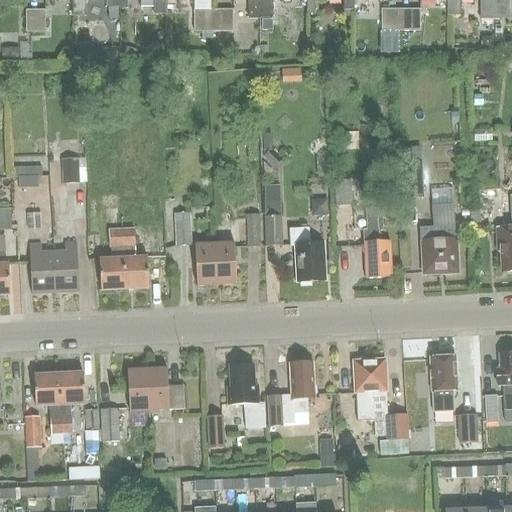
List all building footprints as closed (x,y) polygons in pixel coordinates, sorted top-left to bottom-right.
[(120,8),(119,0),(71,0),(72,18),(85,18),(84,0),(105,0),(105,8),(107,8),(118,8),(120,8)] [(167,15),(166,0),(119,0),(120,8),(127,8),(127,0),(153,0),(153,15),(167,15)] [(260,19),(259,0),(248,0),(249,19),(260,19)] [(259,0),(260,19),(273,19),(272,0),(259,0)] [(306,0),(307,16),(314,16),(314,0),(342,0),(343,16),(354,16),(353,0),(306,0)] [(494,0),(446,0),(446,17),(459,17),(459,0),(480,0),(480,19),(495,19),(494,0)] [(494,0),(495,19),(507,19),(507,0),(494,0)] [(107,8),(107,20),(118,20),(118,8),(107,8)] [(195,32),(201,32),(201,39),(212,39),(212,32),(212,10),(195,10),(195,32)] [(232,10),(212,10),(212,32),(232,32),(232,10)] [(46,32),(46,11),(27,11),(27,32),(46,32)] [(401,33),(401,12),(382,12),(382,33),(401,33)] [(401,12),(401,33),(420,33),(420,12),(401,12)] [(272,31),(272,21),(261,21),(261,31),(272,31)] [(492,38),(481,38),(481,49),(492,49),(492,38)] [(1,49),(2,63),(18,63),(18,49),(1,49)] [(120,65),(120,49),(81,49),(81,66),(120,65)] [(473,106),(482,106),(482,96),(473,96),(473,106)] [(345,134),(346,150),(358,150),(358,134),(345,134)] [(254,135),(242,135),(243,148),(255,148),(254,135)] [(265,159),(274,169),(282,161),(273,152),(265,159)] [(79,183),(78,160),(61,161),(62,185),(79,184),(79,183)] [(398,201),(424,199),(422,163),(396,164),(398,201)] [(12,169),(12,178),(18,178),(37,178),(41,177),(41,168),(12,169)] [(351,207),(350,181),(333,182),(334,208),(351,207)] [(266,247),(282,247),(280,203),(264,203),(266,247)] [(456,248),(454,246),(452,206),(432,208),(433,229),(422,229),(424,277),(427,276),(429,278),(434,278),(436,276),(455,275),(454,256),(456,254),(456,248)] [(363,231),(365,281),(390,279),(389,244),(381,245),(380,233),(382,232),(381,210),(365,211),(366,231),(363,231)] [(40,214),(26,215),(27,231),(41,230),(40,214)] [(247,249),(261,248),(260,216),(245,216),(247,249)] [(134,229),(121,230),(125,291),(148,290),(147,258),(136,259),(134,229)] [(290,248),(295,248),(296,282),(325,281),(323,245),(309,246),(308,229),(288,230),(290,248)] [(511,229),(496,230),(497,254),(500,254),(501,274),(511,273),(511,229)] [(125,291),(121,230),(108,231),(109,250),(110,250),(111,260),(99,261),(101,292),(125,291)] [(53,253),(55,294),(78,293),(75,243),(64,244),(65,253),(53,253)] [(55,294),(53,253),(42,254),(41,244),(29,245),(32,295),(55,294)] [(214,246),(216,288),(236,287),(234,245),(214,246)] [(216,288),(214,246),(195,247),(197,289),(216,288)] [(0,297),(10,297),(8,264),(0,264),(0,297)] [(502,388),(504,412),(504,423),(511,422),(511,355),(510,353),(505,353),(502,356),(498,356),(499,370),(495,370),(496,388),(502,388)] [(458,379),(454,375),(453,357),(451,357),(449,356),(444,356),(443,358),(428,358),(431,411),(452,411),(451,390),(455,390),(455,389),(458,385),(458,379)] [(385,438),(387,438),(385,417),(382,361),(369,362),(365,359),(360,360),(357,362),(353,363),(354,393),(368,392),(370,412),(373,412),(374,438),(385,438)] [(300,362),(298,365),(289,366),(290,396),(267,397),(269,429),(283,428),(283,426),(294,426),(294,416),(308,415),(307,400),(315,400),(315,397),(317,394),(317,387),(314,385),(313,364),(309,365),(307,362),(300,362)] [(241,365),(239,367),(229,368),(230,389),(226,389),(227,407),(243,406),(244,431),(265,430),(264,404),(258,404),(257,387),(254,387),(253,367),(248,367),(245,365),(241,365)] [(147,370),(150,411),(170,410),(168,369),(147,370)] [(150,411),(147,370),(127,371),(130,412),(150,411)] [(82,376),(59,377),(62,436),(69,435),(72,435),(71,408),(84,407),(82,376)] [(62,436),(59,377),(34,378),(35,409),(49,409),(50,436),(62,436)] [(484,398),(485,424),(498,423),(496,397),(484,398)] [(101,431),(99,431),(97,431),(97,445),(119,444),(118,410),(100,411),(101,431)] [(98,411),(84,411),(85,432),(97,431),(99,431),(98,411)] [(387,438),(385,438),(386,442),(379,442),(380,457),(408,455),(407,442),(408,442),(407,416),(385,417),(387,438)] [(223,417),(206,418),(207,451),(224,450),(223,417)] [(477,417),(457,417),(458,445),(478,445),(477,417)] [(26,421),(27,441),(27,450),(38,449),(39,449),(38,420),(26,421)] [(332,451),(332,443),(319,443),(319,465),(334,465),(333,451),(332,451)] [(351,460),(350,446),(338,446),(338,461),(351,460)] [(39,469),(38,449),(27,450),(25,450),(27,483),(37,483),(37,470),(39,469)] [(166,460),(154,461),(154,470),(166,470),(166,460)] [(511,466),(503,467),(503,478),(511,477),(511,466)] [(483,468),(483,479),(503,478),(503,467),(483,468)] [(69,482),(99,480),(99,468),(68,469),(69,482)] [(463,480),(463,468),(443,469),(443,480),(463,480)] [(463,468),(463,480),(483,479),(483,468),(463,468)] [(313,477),(314,489),(335,488),(335,476),(313,477)] [(294,478),(294,489),(314,489),(313,477),(294,478)] [(273,479),(274,490),(294,489),(294,478),(273,479)] [(253,480),(254,491),(274,490),(273,479),(253,480)] [(233,481),(234,492),(254,491),(253,480),(233,481)] [(213,481),(193,482),(194,494),(213,493),(213,481)] [(213,481),(213,493),(234,492),(233,481),(213,481)] [(65,488),(65,499),(86,498),(86,487),(65,488)] [(45,489),(45,500),(65,499),(65,488),(45,489)] [(24,490),(25,501),(45,500),(45,489),(24,490)] [(4,491),(5,502),(25,501),(24,490),(4,491)]
